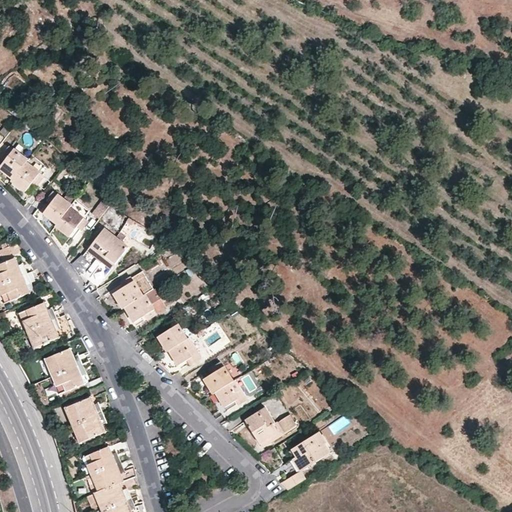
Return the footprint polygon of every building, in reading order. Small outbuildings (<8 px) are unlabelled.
[(9,156),(15,148),(11,145),(4,153),(9,156)] [(28,161),(29,160),(15,148),(9,156),(1,167),(14,178),(28,161)] [(42,173),(28,161),(14,178),(13,180),(27,191),(35,182),(42,173)] [(46,176),(42,173),(35,182),(39,185),(46,176)] [(53,202),(60,194),(57,191),(50,200),(53,202)] [(71,207),(73,204),(60,194),(53,202),(45,213),(58,223),(71,207)] [(90,211),(77,200),(73,204),(71,207),(85,219),(89,221),(88,218),(86,216),(90,211)] [(102,200),(92,212),(99,217),(109,205),(102,200)] [(85,219),(71,207),(58,223),(57,225),(72,236),(79,227),(85,219)] [(89,221),(85,219),(79,227),(83,230),(89,221)] [(90,250),(105,262),(108,257),(117,264),(130,247),(106,230),(90,250)] [(0,249),(0,253),(2,260),(19,252),(16,243),(0,249)] [(108,257),(105,262),(113,269),(117,264),(108,257)] [(19,267),(15,258),(0,264),(0,284),(23,276),(19,267)] [(19,267),(23,276),(27,274),(23,265),(19,267)] [(143,271),(132,278),(134,282),(135,281),(145,297),(147,296),(155,291),(143,271)] [(23,276),(26,285),(31,283),(27,274),(23,276)] [(23,276),(0,284),(0,288),(6,302),(30,292),(26,285),(23,276)] [(125,288),(134,282),(132,278),(123,283),(125,288)] [(126,308),(145,297),(135,281),(134,282),(125,288),(115,294),(125,309),(126,308)] [(155,291),(147,296),(156,310),(154,311),(153,311),(156,315),(167,308),(155,291)] [(57,300),(54,292),(41,297),(44,303),(46,302),(46,304),(50,303),(57,300)] [(156,310),(147,296),(145,297),(126,308),(135,322),(144,317),(153,311),(154,311),(156,310)] [(44,303),(21,312),(28,329),(53,319),(48,309),(47,306),(46,304),(46,302),(44,303)] [(57,318),(59,317),(56,310),(54,311),(53,307),(48,309),(53,319),(57,318)] [(156,315),(153,311),(144,317),(146,321),(156,315)] [(53,319),(60,337),(72,332),(64,315),(59,317),(57,318),(53,319)] [(53,319),(28,329),(35,347),(60,337),(53,319)] [(170,331),(179,325),(177,321),(168,326),(170,331)] [(170,351),(189,340),(180,324),(179,325),(170,331),(159,337),(169,353),(170,351)] [(200,353),(191,339),(189,340),(170,351),(180,366),(190,359),(200,353)] [(46,357),(54,375),(78,365),(74,355),(71,348),(46,357)] [(74,355),(78,365),(82,363),(78,353),(74,355)] [(203,358),(200,353),(190,359),(193,364),(203,358)] [(216,373),(225,367),(222,362),(213,368),(216,373)] [(67,389),(85,382),(82,374),(78,365),(54,375),(57,383),(63,381),(67,389)] [(217,393),(235,382),(225,367),(216,373),(205,379),(215,395),(217,393)] [(104,383),(101,375),(85,382),(88,389),(104,383)] [(246,395),(237,381),(235,382),(217,393),(226,408),(236,401),(246,395)] [(107,390),(104,383),(88,389),(91,397),(107,390)] [(249,399),(246,395),(236,401),(239,406),(249,399)] [(94,404),(91,397),(67,406),(74,423),(98,414),(94,404)] [(246,421),(261,444),(279,432),(275,425),(276,424),(267,408),(246,421)] [(98,414),(74,423),(81,440),(105,431),(102,423),(98,414)] [(278,422),(286,435),(299,427),(291,414),(278,422)] [(279,432),(261,444),(264,449),(286,435),(278,422),(276,424),(275,425),(279,432)] [(302,470),(303,472),(332,454),(326,445),(328,444),(321,433),(295,449),(299,456),(295,459),(302,470)] [(128,447),(126,439),(92,453),(95,460),(88,463),(92,472),(116,462),(112,454),(116,452),(128,447)] [(299,456),(295,449),(291,451),(295,459),(299,456)] [(85,455),(88,463),(95,460),(92,453),(85,455)] [(116,462),(92,472),(99,489),(136,476),(134,466),(123,470),(119,472),(116,462)] [(290,490),(307,480),(303,472),(302,470),(282,482),(290,490)] [(138,483),(136,476),(99,489),(97,490),(104,508),(128,499),(124,489),(128,487),(138,483)] [(94,493),(87,495),(91,507),(98,505),(94,493)] [(132,511),(131,508),(128,499),(104,508),(105,511),(132,511)]
